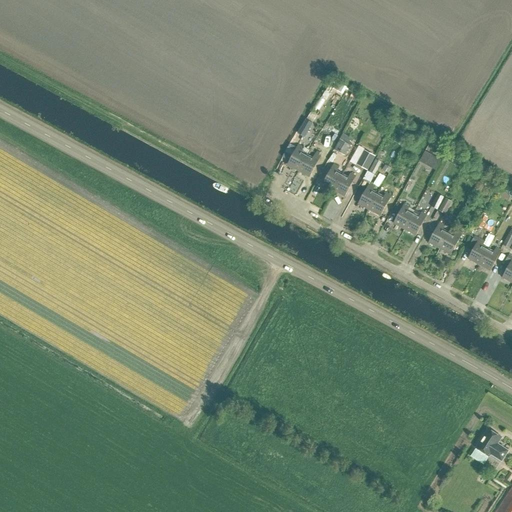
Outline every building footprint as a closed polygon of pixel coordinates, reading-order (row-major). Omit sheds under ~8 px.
[(335,87),(334,88),(339,91),(342,85),(337,82),(335,87)] [(330,84),(326,91),(330,93),(334,88),(335,87),(330,84)] [(304,137),(311,125),(306,121),(298,133),(304,137)] [(334,150),(345,156),(351,145),(340,139),(334,150)] [(298,171),(307,156),(302,153),(305,148),(299,145),(287,165),(298,171)] [(368,170),(376,156),(365,150),(357,164),(368,170)] [(441,158),(425,150),(419,160),(435,169),(441,158)] [(307,156),(298,171),(309,177),(320,157),(314,154),(312,159),(307,156)] [(376,175),(382,162),(376,159),(369,171),(376,175)] [(334,191),(342,175),(337,173),(340,168),(334,164),(323,184),(334,191)] [(386,165),(383,170),(389,173),(392,168),(386,165)] [(342,175),(334,191),(345,197),(356,177),(350,174),(347,178),(342,175)] [(370,210),(378,195),(373,192),(376,187),(370,184),(359,204),(370,210)] [(378,195),(370,210),(381,216),(392,197),(386,193),(383,198),(378,195)] [(437,209),(444,197),(438,194),(431,206),(437,209)] [(445,214),(452,202),(446,198),(439,210),(445,214)] [(405,229),(415,210),(411,208),(411,206),(405,203),(394,223),(405,229)] [(420,213),(415,210),(405,229),(416,235),(427,216),(421,212),(420,213)] [(483,224),(487,217),(482,215),(478,221),(483,224)] [(440,249),(448,233),(444,231),(446,226),(440,222),(429,242),(440,249)] [(468,236),(471,230),(464,226),(461,232),(468,236)] [(511,229),(502,245),(508,249),(511,242),(511,229)] [(448,233),(440,249),(451,255),(462,235),(456,232),(453,236),(448,233)] [(491,251),(503,239),(496,232),(484,244),(491,251)] [(479,265),(488,249),(483,247),(486,242),(480,238),(475,236),(468,248),(473,251),(468,259),(479,265)] [(488,249),(479,265),(490,271),(501,251),(495,248),(493,252),(488,249)] [(511,282),(511,256),(509,254),(502,267),(507,269),(503,277),(511,282)] [(502,461),(509,450),(498,443),(502,437),(489,428),(477,447),(490,456),(492,454),(502,461)] [(511,511),(511,485),(494,511),(511,511)]
